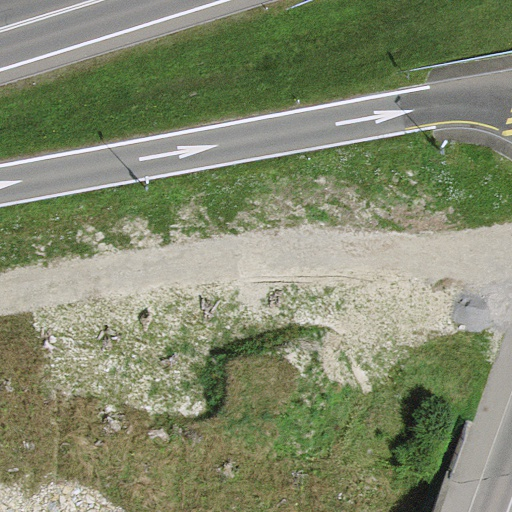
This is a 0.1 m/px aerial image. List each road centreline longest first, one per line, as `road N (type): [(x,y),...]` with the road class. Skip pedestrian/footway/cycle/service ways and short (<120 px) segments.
road 1 (trunk): [(0,183),(511,98)]
road 2 (track): [(0,295),(250,254),(511,250)]
